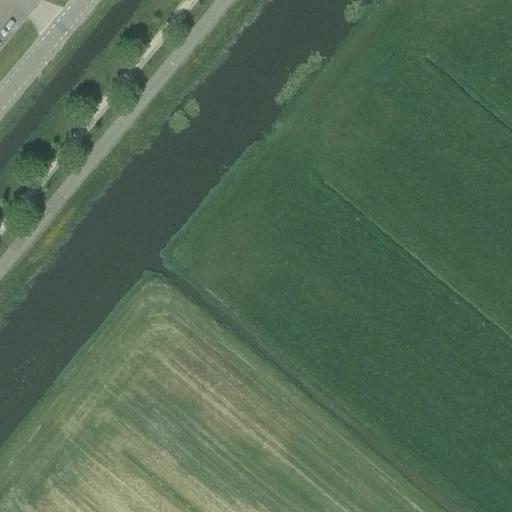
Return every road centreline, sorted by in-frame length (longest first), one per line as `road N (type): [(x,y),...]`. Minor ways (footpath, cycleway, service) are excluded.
road 1 (unknown): [(0,228),(190,0)]
road 2 (unclassified): [(0,99),(83,0)]
